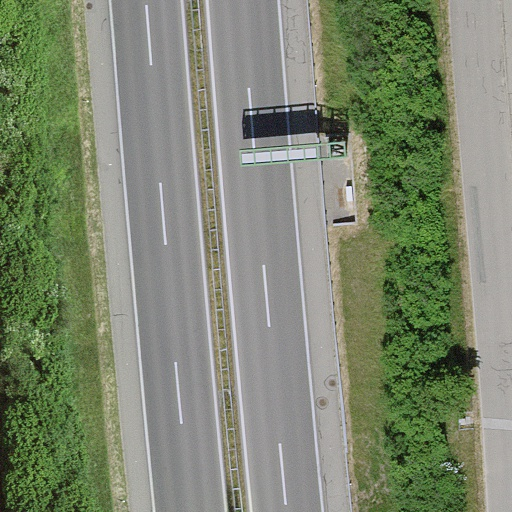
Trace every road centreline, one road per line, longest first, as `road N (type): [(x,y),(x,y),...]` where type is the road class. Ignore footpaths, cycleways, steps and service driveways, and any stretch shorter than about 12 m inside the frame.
road 1 (motorway): [(145,0),(189,511)]
road 2 (motorway): [(285,511),(241,0)]
road 3 (unclassified): [(511,399),(487,0)]
